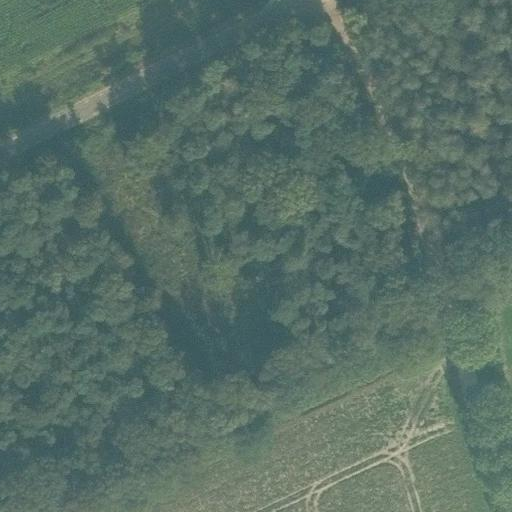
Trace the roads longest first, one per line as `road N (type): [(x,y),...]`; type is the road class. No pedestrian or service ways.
road 1 (track): [(511,509),(407,140),(320,0)]
road 2 (unclassified): [(0,147),(289,0)]
